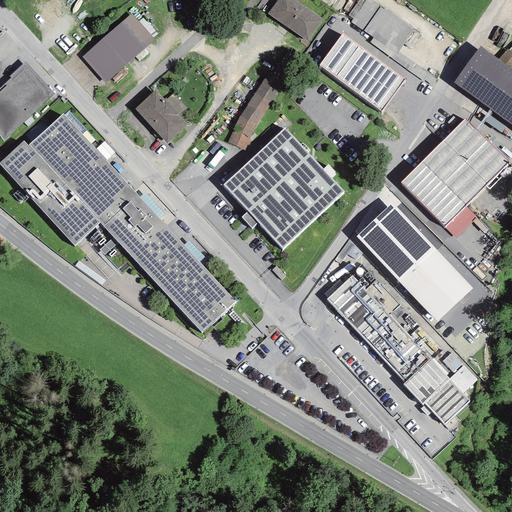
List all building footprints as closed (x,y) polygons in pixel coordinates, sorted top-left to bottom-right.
[(323,20),(294,0),(276,0),(267,14),(308,42),(323,20)] [(384,9),(370,0),(366,0),(350,22),(373,38),(370,42),(424,81),(424,80),(432,85),(436,79),(399,52),(404,44),(410,48),(420,33),(385,7),(384,9)] [(131,13),(82,57),(105,83),(154,40),(131,13)] [(319,66),(382,111),(404,79),(342,34),(319,66)] [(511,69),(481,47),(454,83),(511,125),(511,69)] [(293,69),(299,55),(287,50),(282,65),(293,69)] [(0,88),(0,135),(4,141),(54,93),(25,62),(10,77),(11,78),(0,88)] [(284,84),(269,73),(248,105),(240,116),(227,143),(246,151),(249,145),(251,141),(249,140),(250,138),(284,84)] [(167,143),(187,125),(179,115),(180,114),(165,98),(164,99),(155,90),(135,109),(167,143)] [(91,144),(95,140),(69,111),(64,115),(91,144)] [(99,222),(201,332),(235,301),(199,262),(183,245),(159,219),(140,198),(106,161),(95,149),(91,144),(64,115),(62,113),(27,146),(23,141),(0,162),(0,164),(74,245),(99,222)] [(466,206),(510,162),(465,118),(423,162),(466,206)] [(283,248),(344,191),(285,128),(224,185),(248,211),(241,216),(252,228),(258,223),(283,248)] [(95,149),(106,161),(115,152),(104,141),(95,149)] [(445,227),(466,206),(423,162),(401,182),(445,227)] [(140,198),(159,219),(165,214),(145,193),(140,198)] [(438,322),(473,289),(392,203),(356,237),(438,322)] [(456,238),(477,218),(466,206),(445,227),(456,238)] [(199,262),(205,257),(189,240),(183,245),(199,262)] [(445,425),(470,400),(463,393),(449,379),(389,315),(400,305),(362,265),(351,274),(352,275),(327,299),(405,383),(403,385),(423,405),(425,403),(445,425)] [(452,373),(462,363),(452,352),(442,362),(452,373)] [(477,380),(464,365),(449,379),(463,393),(477,380)]
